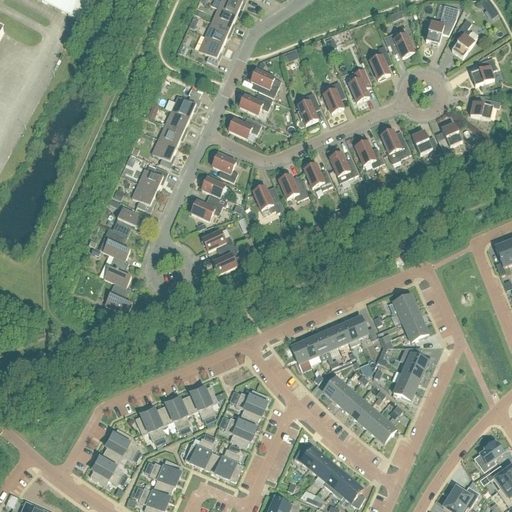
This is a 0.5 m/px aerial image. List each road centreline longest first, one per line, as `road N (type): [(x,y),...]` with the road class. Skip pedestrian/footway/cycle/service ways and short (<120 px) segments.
road 1 (residential): [(250,344),(427,271),(459,347),(397,486)]
road 2 (residential): [(59,478),(101,410),(250,344)]
road 3 (residential): [(207,137),(269,163),(404,104)]
road 4 (residential): [(207,137),(251,39),(306,0)]
road 5 (residential): [(511,342),(476,249),(511,227)]
road 6 (residential): [(163,254),(165,231),(207,137)]
road 7 (residential): [(298,409),(397,486)]
road 8 (residential): [(419,511),(494,412)]
